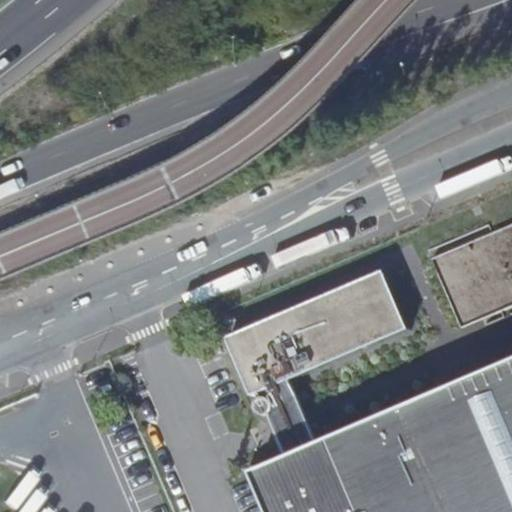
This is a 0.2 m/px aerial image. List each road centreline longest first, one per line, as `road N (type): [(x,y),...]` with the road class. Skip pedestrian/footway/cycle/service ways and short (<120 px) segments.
road 1 (motorway): [(0,180),(453,0)]
road 2 (secondary): [(511,97),(380,158),(235,254)]
road 3 (secondary): [(235,254),(511,139)]
road 4 (secondary): [(0,353),(235,254)]
